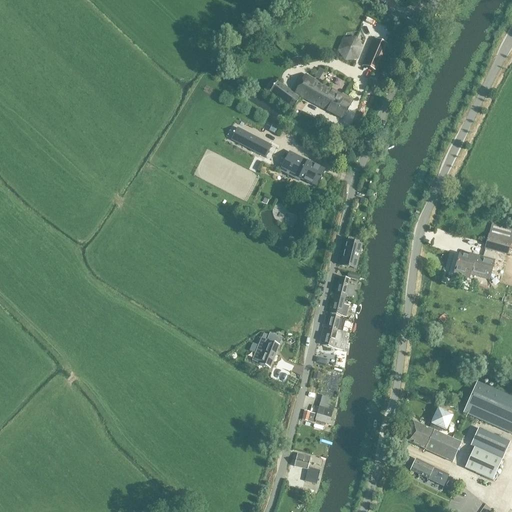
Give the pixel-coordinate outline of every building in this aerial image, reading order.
[(339,51),(345,60),(355,59),(357,60),(362,48),(355,39),(344,40),(339,51)] [(375,39),(363,66),(375,71),(387,44),(375,39)] [(293,66),(303,66),(302,58),(293,58),(293,66)] [(320,68),(315,76),(320,79),(325,70),(320,68)] [(344,119),(352,102),(305,76),(296,92),(344,119)] [(265,89),(269,92),(277,81),(273,78),(265,89)] [(293,110),(300,100),(277,83),(269,93),(293,110)] [(272,145),(238,128),(231,140),(266,158),(272,145)] [(317,187),(325,171),(285,151),(277,167),(317,187)] [(507,255),(511,241),(489,235),(485,249),(507,255)] [(349,264),(352,265),(354,254),(356,248),(353,247),(354,243),(347,242),(345,251),(341,266),(348,268),(349,264)] [(494,261),(482,258),(468,254),(468,257),(459,255),(453,274),(469,279),(470,276),(489,280),(494,261)] [(348,272),(347,278),(357,281),(358,275),(348,272)] [(334,297),(345,299),(346,295),(352,297),(354,287),(348,286),(349,280),(339,278),(334,297)] [(345,299),(334,297),(330,314),(346,318),(348,307),(350,301),(345,299)] [(327,328),(342,331),(344,319),(329,316),(327,328)] [(344,351),(347,339),(348,333),(342,331),(327,328),(324,340),(322,345),(344,351)] [(254,358),(261,361),(259,367),(261,367),(262,366),(270,369),(282,340),(269,335),(268,337),(264,335),(263,339),(262,339),(254,358)] [(343,367),(346,356),(339,354),(336,364),(343,367)] [(511,433),(511,397),(477,383),(464,412),(511,433)] [(337,387),(331,386),(329,393),(335,395),(337,387)] [(322,396),(316,415),(314,421),(329,425),(332,411),(334,407),(328,405),(329,398),(322,396)] [(452,463),(463,438),(455,434),(452,439),(439,433),(441,429),(446,432),(453,416),(437,409),(428,429),(411,421),(406,442),(452,463)] [(312,423),(315,414),(311,413),(305,411),(302,420),(312,423)] [(471,446),(501,460),(509,443),(478,429),(471,446)] [(304,452),(298,451),(294,467),(304,469),(303,474),(314,477),(314,473),(315,473),(319,456),(316,455),(318,446),(306,443),(304,452)] [(474,449),(465,469),(492,481),(501,461),(474,449)] [(443,486),(448,475),(416,460),(410,471),(443,486)]
